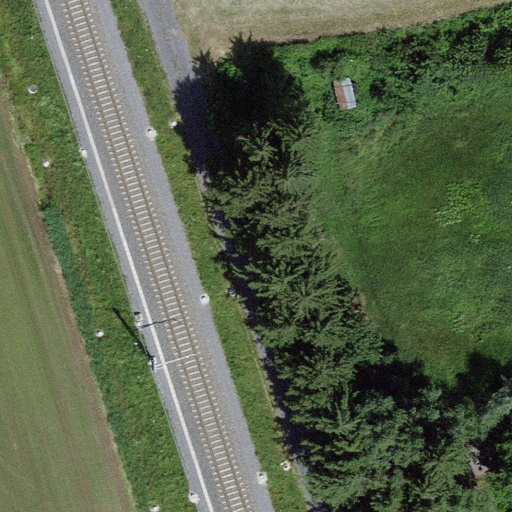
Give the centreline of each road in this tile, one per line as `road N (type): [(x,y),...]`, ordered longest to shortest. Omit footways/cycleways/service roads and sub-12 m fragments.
road 1 (track): [(153,0),(323,511)]
road 2 (track): [(362,511),(511,448)]
